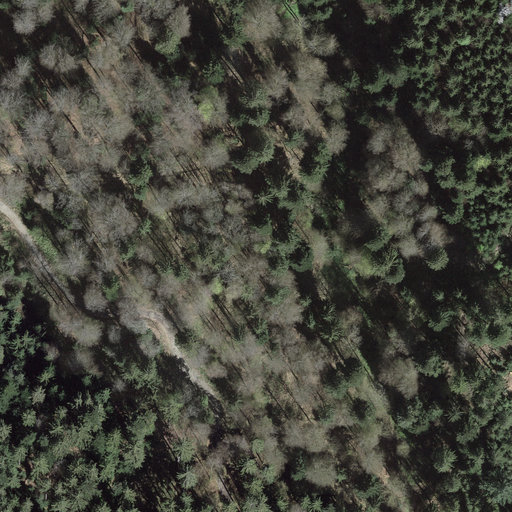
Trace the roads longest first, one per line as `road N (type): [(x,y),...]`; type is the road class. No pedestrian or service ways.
road 1 (track): [(294,511),(303,454),(298,413),(258,268),(197,139),(135,65),(131,0)]
road 2 (track): [(0,202),(43,264),(93,309),(167,320),(184,365),(217,404),(215,455),(231,511)]
road 3 (track): [(209,163),(109,179),(0,170)]
road 4 (track): [(356,0),(367,48),(355,52),(339,51),(324,34),(312,0)]
